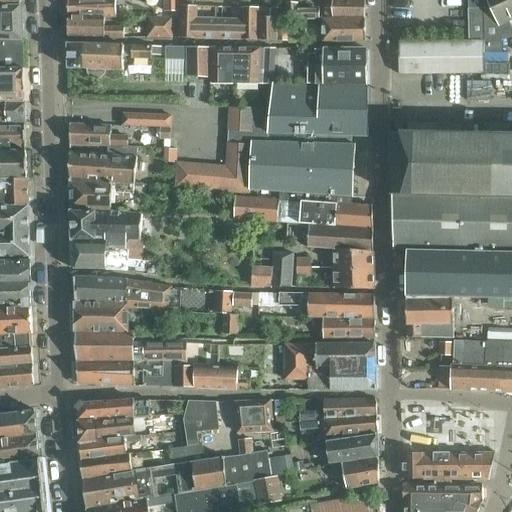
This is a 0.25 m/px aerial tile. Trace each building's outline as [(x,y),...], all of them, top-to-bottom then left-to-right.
[(69,0),(69,18),(106,18),(106,17),(121,17),(121,8),(102,8),(101,0),(69,0)] [(179,0),(164,0),(165,12),(179,13),(179,0)] [(325,0),(324,20),(366,21),(366,19),(365,0),(325,0)] [(471,0),(472,5),(470,5),(470,9),(470,41),(485,41),(485,73),(509,73),(509,53),(504,53),(503,38),(511,35),(511,22),(511,21),(499,26),(488,0),(471,0)] [(511,0),(488,0),(499,26),(511,21),(511,20),(511,0)] [(298,4),(288,4),(288,21),(319,22),(319,10),(298,9),(298,4)] [(22,6),(0,5),(0,42),(23,42),(22,6)] [(220,43),(220,20),(198,19),(198,8),(182,8),(182,42),(220,43)] [(220,43),(257,44),(258,10),(243,9),(243,21),(220,20),(220,43)] [(278,19),(272,19),(271,10),(258,10),(257,44),(278,44),(278,41),(278,20),(278,19)] [(173,38),(174,18),(149,17),(148,38),(173,38)] [(106,18),(69,18),(69,37),(125,38),(125,28),(106,27),(106,18)] [(288,20),(278,20),(278,41),(288,41),(288,20)] [(366,21),(324,20),(323,42),(367,42),(366,21)] [(485,41),(470,41),(400,42),(401,74),(485,73),(485,41)] [(23,42),(0,42),(0,69),(25,70),(25,68),(23,42)] [(163,56),(164,47),(125,46),(70,45),(70,68),(88,68),(89,74),(92,77),(95,79),(99,79),(103,78),(106,75),(107,69),(124,70),(125,57),(133,57),(133,59),(153,60),(153,56),(163,56)] [(235,87),(236,49),(167,47),(167,60),(187,61),(188,81),(211,82),(211,87),(235,87)] [(236,49),(235,87),(259,88),(261,50),(236,49)] [(317,82),(369,85),(369,50),(325,49),(325,66),(318,66),(317,82)] [(25,102),(26,102),(25,70),(0,69),(0,102),(25,103),(25,102)] [(271,110),(270,122),(269,133),(270,133),(269,143),(253,143),(252,155),(250,189),(251,189),(281,191),(280,200),(281,200),(353,205),(353,197),(354,197),(357,145),(352,145),(352,136),(370,136),(369,85),(317,82),(317,85),(274,83),(271,110)] [(0,122),(26,123),(26,102),(25,102),(25,103),(0,102),(0,122)] [(230,107),(230,119),(270,122),(271,110),(230,107)] [(123,126),(148,127),(148,115),(124,114),(123,126)] [(173,117),(148,115),(148,127),(162,128),(172,128),(173,117)] [(270,122),(230,119),(229,132),(269,133),(270,122)] [(0,150),(27,150),(26,123),(0,122),(0,150)] [(112,137),(112,126),(71,124),(71,146),(128,148),(128,137),(112,137)] [(171,140),(172,128),(162,128),(161,139),(171,140)] [(270,133),(269,133),(229,132),(228,141),(253,143),(269,143),(270,133)] [(511,136),(393,135),(394,187),(396,249),(408,249),(407,297),(511,299),(511,136)] [(253,143),(228,141),(228,153),(252,155),(253,143)] [(0,205),(30,206),(28,150),(27,150),(0,150),(0,205)] [(105,182),(135,185),(138,157),(71,153),(72,180),(105,182)] [(251,196),(251,189),(250,189),(252,155),(228,153),(227,166),(251,196)] [(175,189),(188,190),(191,163),(178,162),(175,189)] [(191,163),(188,190),(200,192),(202,164),(191,163)] [(202,164),(200,192),(213,193),(216,165),(202,164)] [(251,196),(227,166),(216,165),(213,193),(251,196)] [(111,214),(112,211),(112,204),(116,204),(117,193),(135,194),(135,185),(105,182),(72,180),(73,212),(111,214)] [(288,224),(374,229),(373,206),(353,205),(281,200),(280,200),(237,197),(235,220),(288,224)] [(0,256),(32,257),(30,206),(0,205),(0,256)] [(111,214),(73,212),(74,240),(141,239),(144,214),(112,211),(111,214)] [(335,268),(375,271),(374,229),(288,224),(288,239),(309,240),(309,248),(335,250),(335,268)] [(145,239),(141,239),(74,240),(75,270),(99,270),(121,271),(139,273),(157,276),(158,263),(144,262),(145,239)] [(274,268),(272,268),(263,267),(264,246),(256,245),(253,287),(273,287),(274,268)] [(274,268),(273,287),(292,287),(294,254),(274,253),(272,268),(274,268)] [(298,266),(312,267),(312,258),(298,258),(298,266)] [(0,284),(31,284),(31,261),(0,260),(0,284)] [(312,267),(298,266),(297,278),(312,278),(312,267)] [(376,290),(375,271),(335,268),(336,289),(376,290)] [(130,309),(129,281),(129,280),(75,277),(76,302),(76,305),(130,309)] [(172,288),(129,281),(130,309),(171,312),(172,288)] [(0,284),(0,308),(31,307),(31,284),(0,284)] [(216,314),(225,315),(232,315),(233,292),(217,291),(216,314)] [(277,293),(260,293),(260,306),(277,306),(277,293)] [(325,317),(375,318),(375,297),(310,295),(281,294),(281,306),(309,306),(309,318),(324,319),(325,317)] [(254,296),(235,295),(235,308),(253,309),(254,296)] [(455,339),(455,301),(408,300),(408,338),(455,339)] [(130,334),(130,332),(130,309),(76,305),(76,333),(130,334)] [(0,337),(33,336),(33,334),(31,308),(31,307),(0,308),(0,337)] [(240,315),(232,315),(225,315),(224,335),(239,335),(240,315)] [(376,338),(375,318),(325,317),(324,319),(324,338),(376,338)] [(130,334),(76,333),(78,360),(175,361),(188,362),(188,341),(135,342),(135,333),(130,332),(130,334)] [(0,351),(33,349),(33,348),(33,336),(0,337),(0,351)] [(511,392),(511,342),(487,341),(487,357),(465,357),(465,360),(462,360),(462,365),(453,365),(453,366),(440,366),(440,389),(511,392)] [(220,366),(221,346),(193,344),(192,358),(194,358),(194,365),(209,366),(220,366)] [(378,390),(376,345),(309,345),(285,345),(285,347),(285,369),(285,370),(309,369),(309,391),(378,390)] [(0,351),(0,366),(35,364),(33,349),(0,351)] [(175,361),(78,360),(79,384),(136,387),(136,372),(144,372),(144,387),(175,388),(196,388),(196,366),(188,366),(188,362),(175,361)] [(0,366),(0,388),(36,385),(35,364),(0,366)] [(251,390),(252,384),(238,384),(239,368),(199,366),(200,388),(238,390),(251,390)] [(115,402),(116,418),(151,416),(151,401),(135,401),(135,400),(115,402)] [(185,420),(189,447),(172,449),(174,465),(137,470),(142,499),(142,500),(148,499),(150,508),(177,503),(178,511),(236,511),(243,511),(240,496),(258,493),(260,506),(283,501),(279,476),(273,477),(269,451),(252,454),(250,442),(240,443),(241,456),(226,458),(226,457),(205,460),(204,444),(200,444),(198,433),(220,431),(217,402),(190,401),(185,420)] [(239,434),(274,433),(272,401),(235,402),(239,434)] [(327,420),(378,413),(378,401),(336,401),(325,401),(326,411),(311,411),(310,419),(310,420),(310,421),(327,420)] [(116,418),(115,402),(84,404),(82,402),(78,407),(79,409),(80,421),(116,418)] [(0,439),(39,434),(37,410),(0,415),(0,439)] [(310,421),(310,420),(300,422),(302,431),(323,429),(324,440),(344,437),(379,433),(378,413),(327,420),(310,421)] [(151,416),(116,418),(80,421),(81,444),(82,458),(127,452),(127,443),(143,442),(142,436),(137,436),(136,428),(158,427),(157,416),(151,416)] [(0,464),(41,459),(39,434),(0,439),(0,464)] [(380,457),(379,435),(328,442),(331,464),(380,457)] [(84,476),(133,469),(131,454),(128,454),(127,452),(82,458),(83,462),(84,476)] [(426,454),(404,454),(406,479),(427,479),(426,454)] [(439,454),(426,454),(427,479),(448,479),(448,454),(439,454)] [(448,454),(448,479),(473,479),(473,454),(464,454),(448,454)] [(496,454),(473,454),(473,479),(490,480),(496,454)] [(292,455),(278,457),(281,474),(295,472),(293,458),(292,455)] [(303,457),(293,458),(296,474),(303,473),(306,472),(303,457)] [(41,459),(0,464),(0,511),(47,511),(42,459),(41,459)] [(380,483),(380,459),(343,464),(331,466),(334,479),(345,477),(348,489),(380,483)] [(142,499),(137,470),(133,471),(133,469),(84,476),(87,507),(142,499)] [(305,480),(316,478),(315,471),(306,472),(303,473),(305,480)] [(446,501),(447,486),(404,485),(404,500),(446,501)] [(446,501),(464,501),(484,501),(483,486),(467,485),(467,486),(447,486),(446,501)] [(376,511),(373,495),(364,496),(367,511),(376,511)] [(353,498),(355,511),(367,511),(364,496),(353,498)] [(342,500),(344,511),(355,511),(353,498),(342,500)] [(142,500),(142,499),(87,507),(87,511),(150,511),(150,508),(148,499),(142,500)] [(344,511),(342,500),(332,502),(333,511),(344,511)] [(446,511),(446,501),(404,500),(403,511),(446,511)] [(459,511),(464,501),(446,501),(446,511),(459,511)] [(459,511),(479,511),(484,501),(464,501),(459,511)] [(322,504),(322,511),(333,511),(332,502),(322,504)]
